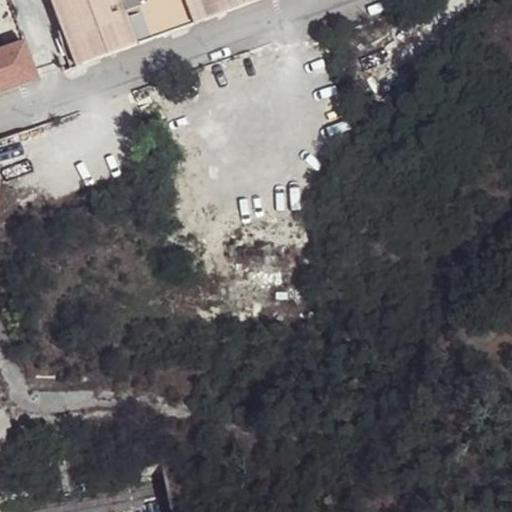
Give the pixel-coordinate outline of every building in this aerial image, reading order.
[(41,0),(67,67),(77,65),(71,52),(65,35),(51,0),(41,0)] [(71,52),(77,65),(136,43),(122,6),(120,0),(51,0),(65,35),(71,52)] [(140,0),(136,2),(148,39),(193,22),(185,0),(140,0)] [(197,0),(205,17),(250,0),(197,0)] [(0,50),(0,91),(36,79),(22,42),(0,50)] [(0,432),(11,427),(3,408),(0,409),(0,432)]
